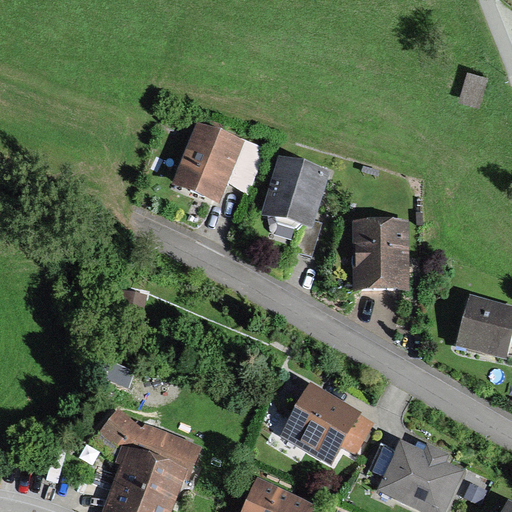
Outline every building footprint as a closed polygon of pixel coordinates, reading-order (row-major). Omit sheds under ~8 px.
[(465,72),(455,102),(473,108),(483,77),(465,72)] [(197,134),(175,187),(210,202),(233,149),(197,134)] [(270,222),(312,229),(321,179),(279,172),(270,222)] [(401,227),(357,228),(358,293),(401,293),(401,227)] [(511,326),(511,317),(468,304),(457,341),(503,355),(511,326)] [(371,425),(308,389),(279,441),(330,470),(341,451),(352,458),(371,425)] [(123,447),(101,511),(171,511),(184,479),(188,481),(200,447),(144,422),(142,427),(119,409),(103,431),(123,447)] [(422,456),(399,445),(377,494),(417,511),(443,511),(461,474),(445,467),(449,460),(425,450),(422,456)] [(313,511),(314,511),(256,484),(242,511),(313,511)]
